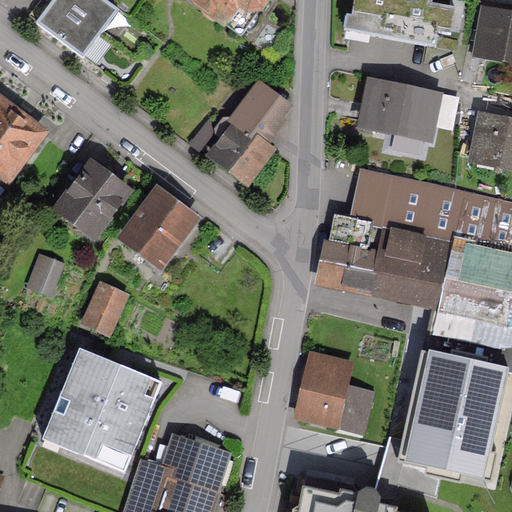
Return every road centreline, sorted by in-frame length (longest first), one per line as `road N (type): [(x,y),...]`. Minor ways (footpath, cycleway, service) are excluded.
road 1 (residential): [(302,243),(277,233),(0,26)]
road 2 (residential): [(254,511),(302,243)]
road 3 (residential): [(302,243),(317,0)]
